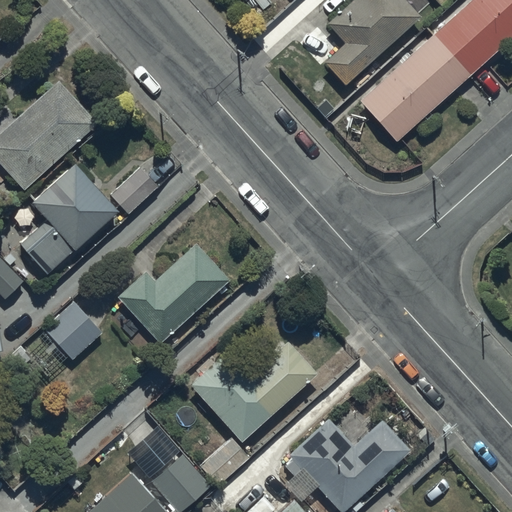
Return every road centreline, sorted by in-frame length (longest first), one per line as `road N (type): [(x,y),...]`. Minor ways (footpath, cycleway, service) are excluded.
road 1 (residential): [(381,276),(129,0)]
road 2 (residential): [(511,421),(381,276)]
road 3 (residential): [(381,276),(511,158)]
